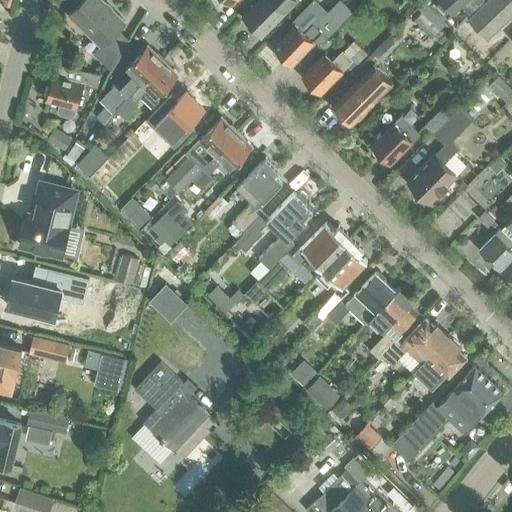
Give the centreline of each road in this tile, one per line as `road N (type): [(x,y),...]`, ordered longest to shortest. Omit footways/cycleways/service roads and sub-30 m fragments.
road 1 (residential): [(511,339),(159,0)]
road 2 (unclassified): [(0,119),(30,0)]
